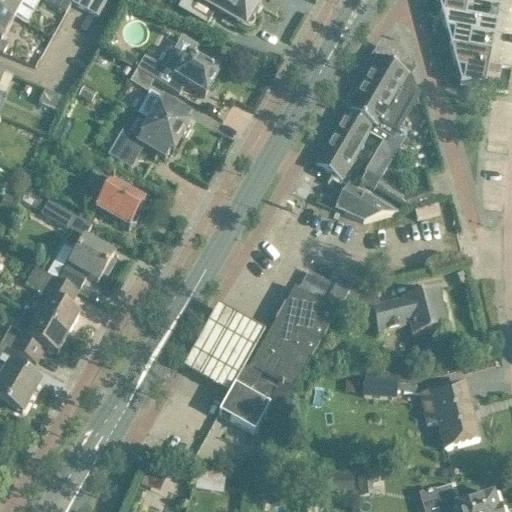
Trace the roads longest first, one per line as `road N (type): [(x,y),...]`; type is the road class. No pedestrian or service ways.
road 1 (secondary): [(68,511),(350,27)]
road 2 (residential): [(132,302),(11,511)]
